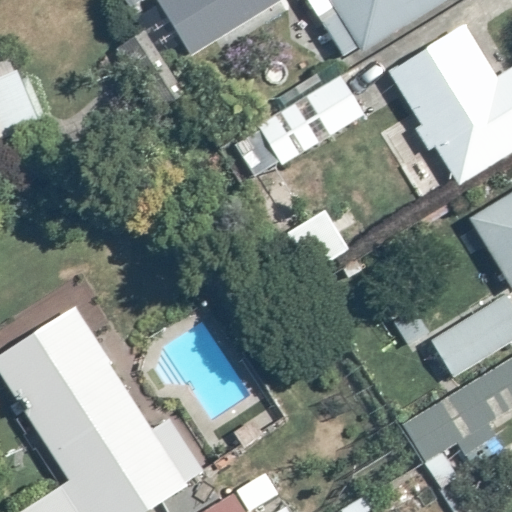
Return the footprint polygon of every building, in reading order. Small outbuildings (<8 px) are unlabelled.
[(121,0),(128,10),(143,0),(121,0)] [(227,45),(303,0),(307,0),(318,18),(324,14),(350,57),(448,0),(152,0),(182,50),(218,29),(227,45)] [(511,70),(496,80),(463,27),(388,74),(458,187),(511,153),(511,70)] [(0,144),(43,128),(20,68),(0,75),(0,144)] [(363,114),(339,75),(257,126),(281,165),(363,114)] [(511,194),(471,219),(511,287),(511,194)] [(328,218),(324,210),(286,229),(314,283),(374,253),(351,207),(328,218)] [(511,340),(511,301),(507,294),(432,343),(454,377),(511,340)] [(153,431),(74,307),(0,354),(0,372),(71,482),(23,511),(146,511),(205,474),(171,420),(153,431)] [(511,361),(443,404),(405,427),(427,464),(511,412),(511,361)] [(247,511),(231,486),(188,511),(247,511)] [(511,511),(511,498),(486,511),(511,511)]
